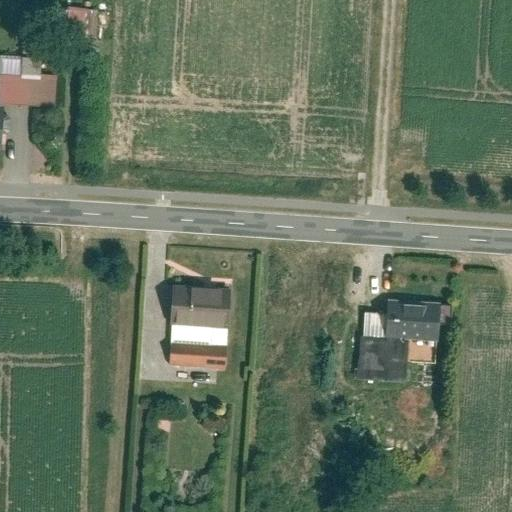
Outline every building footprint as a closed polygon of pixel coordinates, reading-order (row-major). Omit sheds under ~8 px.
[(102,7),(77,4),(74,32),(98,35),(102,7)] [(3,52),(1,100),(65,104),(67,72),(50,71),(52,43),(29,42),(29,53),(3,52)] [(0,103),(0,145),(6,146),(9,104),(0,103)] [(240,287),(174,284),(170,363),(234,366),(235,344),(221,343),(222,324),(239,325),(240,287)] [(368,311),(364,376),(414,379),(415,360),(441,361),(444,323),(464,324),(465,303),(393,299),(392,313),(368,311)]
